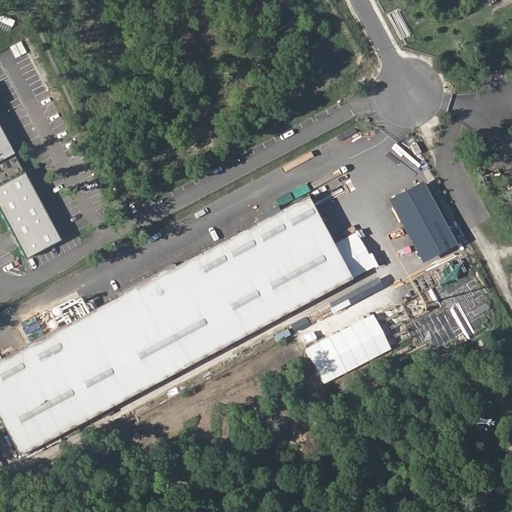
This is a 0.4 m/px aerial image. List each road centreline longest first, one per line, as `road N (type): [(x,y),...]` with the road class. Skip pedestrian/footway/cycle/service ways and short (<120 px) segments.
road 1 (unknown): [(337,161),(0,333)]
road 2 (unknown): [(111,232),(406,94),(453,108)]
road 3 (track): [(419,117),(511,293)]
road 4 (unknown): [(9,62),(111,232)]
road 5 (unknown): [(337,161),(393,270)]
